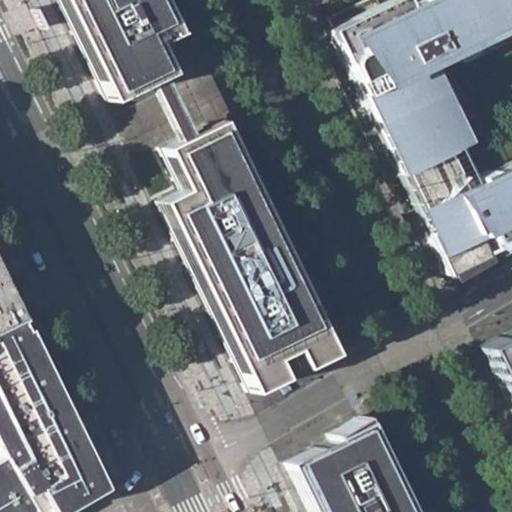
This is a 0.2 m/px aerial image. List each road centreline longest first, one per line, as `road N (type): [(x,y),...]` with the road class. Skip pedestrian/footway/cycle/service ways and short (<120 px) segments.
road 1 (secondary): [(208,456),(0,37)]
road 2 (residential): [(511,283),(208,456)]
road 3 (secondary): [(0,194),(95,384),(137,494)]
